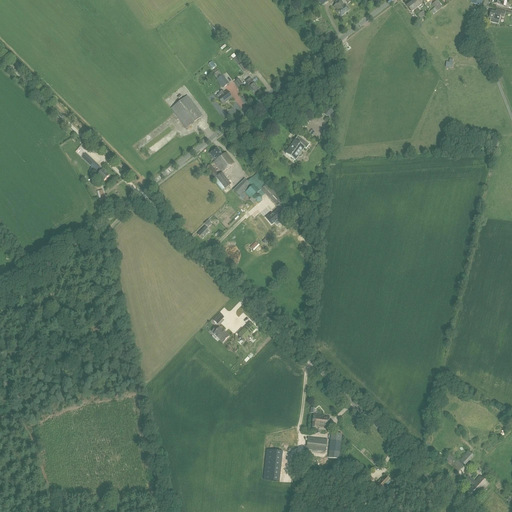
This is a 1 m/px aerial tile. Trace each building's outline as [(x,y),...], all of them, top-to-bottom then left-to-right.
[(336,11),(341,17),(350,11),(345,5),(341,0),(333,6),(337,11),(336,11)] [(413,0),(411,2),(417,9),(418,10),(420,9),(419,7),(422,5),(418,0),(413,0)] [(411,12),(417,9),(411,2),(406,6),(411,12)] [(301,12),(304,15),(310,10),(308,7),(301,12)] [(490,19),(491,19),(490,22),(499,25),(501,17),(504,18),(506,12),(497,9),(496,13),(492,11),(490,19)] [(239,66),(244,72),(247,70),(242,63),(239,66)] [(229,84),(223,75),(217,80),(223,88),(229,84)] [(250,78),(245,82),(249,88),(254,94),(259,90),(254,84),(250,78)] [(220,93),(220,94),(216,96),(216,97),(222,105),(232,98),(227,91),(224,93),(222,91),(220,93)] [(187,96),(171,109),(186,128),(202,116),(187,96)] [(327,108),(322,114),(329,118),(333,112),(327,108)] [(286,155),(295,161),(304,148),(306,150),(309,145),(298,137),(294,141),(295,142),(286,155)] [(217,148),(210,154),(215,161),(214,162),(223,173),(235,164),(226,153),(223,155),(217,148)] [(100,167),(96,163),(97,162),(93,158),(96,156),(94,154),(94,155),(93,154),(89,157),(91,158),(90,159),(91,168),(92,167),(96,170),(100,167)] [(210,165),(206,168),(214,178),(213,179),(222,191),(231,184),(222,172),(218,175),(210,165)] [(228,174),(231,177),(241,169),(238,166),(228,174)] [(103,181),(109,175),(103,169),(100,172),(99,170),(96,173),(98,174),(97,175),(103,181)] [(249,189),(244,193),(250,199),(252,197),(261,190),(260,190),(266,184),(257,173),(248,182),(252,186),(249,189)] [(248,182),(245,179),(242,182),(249,189),(252,186),(248,182)] [(95,184),(99,199),(104,198),(103,192),(104,192),(104,191),(104,190),(102,183),(100,183),(95,184)] [(283,201),(266,184),(260,190),(261,190),(276,207),(277,206),(282,212),(286,209),(288,207),(282,201),(283,201)] [(279,218),(281,216),(277,211),(270,217),(269,215),(266,218),(265,217),(260,221),(261,223),(266,219),(272,225),(275,222),(275,223),(278,220),(281,224),(284,221),(282,218),(281,219),(279,218)] [(210,231),(205,227),(198,235),(202,239),(210,231)] [(213,321),(218,325),(224,318),(220,313),(213,321)] [(246,324),(236,335),(243,341),(253,330),(246,324)] [(211,325),(205,332),(215,341),(217,339),(219,341),(223,337),(221,335),(221,334),(211,325)] [(312,429),(317,429),(317,427),(328,428),(329,417),(320,416),(320,415),(313,414),(312,429)] [(342,434),(331,433),(328,459),(339,460),(342,434)] [(306,450),(325,452),(327,439),(308,437),(306,450)] [(459,462),(463,466),(472,457),(468,452),(459,462)] [(268,465),(283,464),(282,454),(270,454),(270,459),(268,460),(268,465)] [(448,454),(445,458),(459,471),(462,467),(448,454)] [(488,484),(479,476),(475,481),(468,475),(465,478),(472,485),(467,491),(474,498),(479,492),(480,492),(488,484)] [(384,486),(383,486),(389,480),(386,476),(382,480),(381,479),(375,484),(380,489),(381,488),(381,489),(384,486)] [(374,480),(372,477),(371,477),(366,482),(368,485),(366,488),(371,493),(373,491),(372,490),(369,487),(371,484),(370,483),(374,480)]
